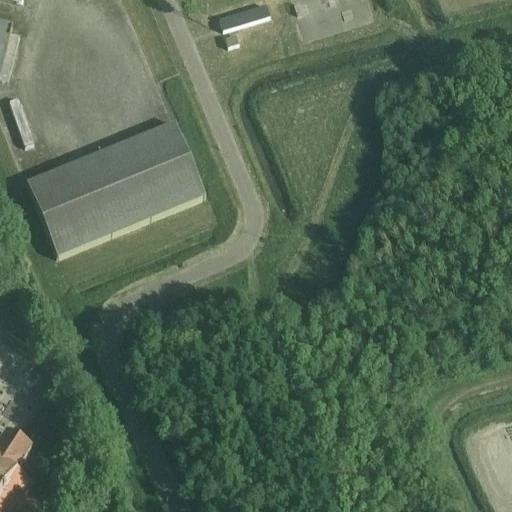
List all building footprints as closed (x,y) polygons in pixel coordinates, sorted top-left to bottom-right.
[(0,0),(0,4),(18,9),(20,0),(0,0)] [(266,11),(219,25),(222,37),(269,22),(266,11)] [(0,77),(12,32),(0,28),(0,77)] [(236,40),(225,43),(228,53),(239,50),(236,40)] [(56,264),(205,203),(174,129),(26,190),(56,264)] [(0,511),(37,511),(38,511),(22,500),(30,487),(13,476),(17,469),(18,469),(19,467),(20,464),(22,462),(24,463),(25,461),(24,460),(28,454),(29,454),(31,452),(28,451),(7,438),(8,437),(5,436),(3,437),(4,438),(0,445),(0,511)]
